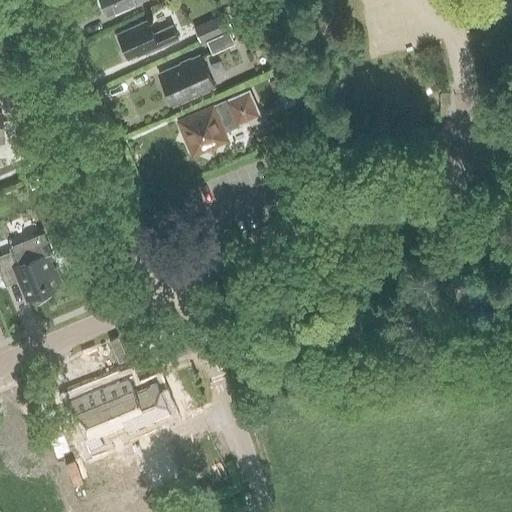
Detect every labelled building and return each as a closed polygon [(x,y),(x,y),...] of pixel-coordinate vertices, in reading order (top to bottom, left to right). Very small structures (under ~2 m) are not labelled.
[(131,5),(143,0),(99,0),(106,16),(125,8),(128,8),(131,5)] [(226,12),(194,26),(201,41),(232,27),(226,12)] [(144,50),(145,53),(178,39),(172,25),(153,34),(147,20),(117,34),(119,37),(118,40),(120,45),(123,47),(128,58),(144,50)] [(229,30),(207,39),(212,52),(234,42),(229,30)] [(171,103),(213,84),(200,54),(190,58),(158,72),(168,97),(171,103)] [(285,74),(270,81),(277,96),(291,89),(285,74)] [(222,131),(258,115),(248,92),(212,108),(212,107),(180,122),(193,153),(225,139),(222,131)] [(30,134),(18,139),(28,162),(40,156),(30,134)] [(26,301),(63,285),(56,268),(54,269),(47,253),(16,266),(11,252),(0,256),(0,274),(4,283),(17,278),(26,301)] [(134,390),(127,373),(68,398),(90,450),(105,444),(128,434),(149,425),(156,422),(155,420),(171,413),(157,380),(134,390)] [(139,442),(141,448),(151,469),(157,486),(166,482),(172,479),(179,477),(172,460),(165,463),(160,466),(150,444),(156,442),(154,436),(153,436),(148,438),(139,442)] [(118,463),(78,477),(89,511),(119,511),(111,489),(126,484),(118,463)]
